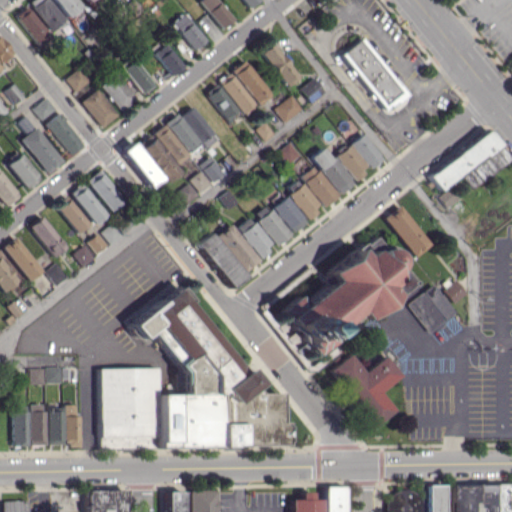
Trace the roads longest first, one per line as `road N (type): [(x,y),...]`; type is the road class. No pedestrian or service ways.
road 1 (residential): [(362,464),(0,22)]
road 2 (tertiary): [(0,470),(511,461)]
road 3 (residential): [(281,0),(0,229)]
road 4 (residential): [(233,310),(495,97)]
road 5 (primary): [(416,0),(511,118)]
